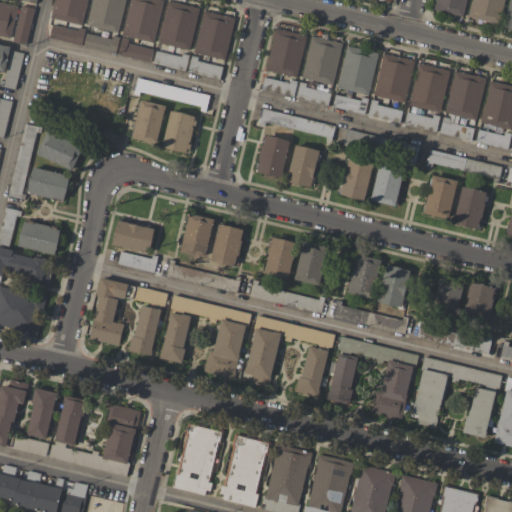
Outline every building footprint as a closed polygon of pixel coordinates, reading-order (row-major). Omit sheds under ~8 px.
[(49,18),(53,0),(87,0),(81,26),(49,18)] [(125,0),(118,33),(86,26),(92,0),(125,0)] [(129,0),(158,0),(162,1),(153,43),(121,36),(129,0)] [(431,10),(433,0),(466,0),(463,17),(455,15),(455,16),(453,16),(453,15),(440,12),(438,12),(438,11),(431,10)] [(467,17),(471,0),(503,0),(498,24),(491,23),(491,24),(488,23),(489,22),(477,19),(477,20),(474,19),(467,17)] [(511,0),(511,30),(502,28),(508,0),(511,0)] [(9,38),(0,35),(0,2),(17,7),(9,38)] [(167,2),(175,4),(175,3),(177,3),(177,4),(189,7),(189,6),(192,7),(198,9),(189,51),(181,49),(181,50),(179,49),(179,48),(167,46),(166,46),(164,46),(164,45),(158,44),(167,2)] [(12,42),(21,5),(34,8),(25,45),(12,42)] [(224,60),(217,59),(217,60),(214,59),(214,58),(202,55),(202,56),(200,56),(200,55),(193,53),(203,12),(210,13),(210,12),(212,13),(212,14),(224,17),(225,16),(227,16),(227,17),(233,18),(224,60)] [(48,38),(52,25),(77,31),(78,28),(85,30),(81,46),(48,38)] [(295,78),(289,76),(288,77),(286,77),(286,76),(274,73),(274,74),(271,73),(271,72),(264,71),(274,29),(282,31),(282,30),(284,30),(284,31),(296,34),(297,33),(299,34),(299,35),(305,36),(295,78)] [(86,34),(111,40),(112,36),(119,38),(115,54),(83,46),(86,34)] [(342,44),(332,85),(325,84),(325,85),(322,84),(322,83),(310,80),(310,81),(308,81),(308,80),(301,78),(311,36),(318,38),(318,37),(320,38),(332,41),(335,41),(335,42),(342,44)] [(121,39),(128,41),(127,44),(153,50),(150,63),(117,55),(121,39)] [(4,73),(0,72),(0,46),(6,48),(6,47),(10,48),(4,73)] [(378,54),(368,95),(336,88),(346,46),(378,54)] [(11,51),(23,54),(15,90),(0,86),(0,81),(3,81),(11,51)] [(156,52),(180,58),(181,54),(188,56),(185,71),(153,64),(156,52)] [(372,96),(382,54),(390,56),(390,55),(392,55),(392,56),(404,59),(404,58),(407,59),(407,60),(413,61),(403,103),(397,102),(397,103),(394,102),(394,101),(382,98),(382,99),(379,98),(379,97),(372,96)] [(222,68),(219,79),(187,72),(191,56),(197,58),(197,61),(222,68)] [(439,113),(432,111),(432,112),(430,112),(430,111),(417,108),(417,109),(415,108),(415,107),(408,106),(418,64),(425,65),(425,64),(428,65),(427,66),(440,69),(440,68),(442,68),(442,69),(449,71),(439,113)] [(444,113),(454,71),(462,73),(462,72),(465,73),(465,74),(476,76),(476,75),(478,76),(478,77),(485,79),(475,120),(468,119),(468,120),(465,119),(465,118),(454,115),(453,116),(451,116),(451,115),(444,113)] [(204,112),(199,110),(200,106),(139,92),(138,96),(133,95),(137,78),(208,95),(204,112)] [(263,79),(289,84),(289,80),(297,82),(294,98),(261,90),(263,79)] [(490,81),(511,85),(511,125),(511,130),(480,123),(490,81)] [(299,83),(305,84),(304,88),(330,94),(327,106),(295,99),(299,83)] [(335,95),(360,101),(361,97),(367,99),(364,114),(332,107),(335,95)] [(0,99),(12,102),(3,137),(0,136),(0,99)] [(371,100),(377,101),(376,105),(402,111),(399,123),(367,115),(371,100)] [(165,107),(156,146),(131,140),(140,101),(165,107)] [(262,109),(334,126),(331,142),(325,140),(326,137),(264,122),(263,126),(258,125),(262,109)] [(195,118),(194,122),(196,123),(195,127),(193,127),(192,129),(193,129),(189,144),(188,146),(191,146),(189,151),(187,151),(186,155),(161,149),(171,112),(195,118)] [(406,113),(431,118),(432,115),(438,116),(435,132),(404,125),(406,113)] [(443,117),(448,119),(448,122),(473,129),(471,140),(439,132),(443,117)] [(23,199),(7,196),(25,124),(41,128),(40,133),(36,132),(21,193),(24,194),(23,199)] [(346,129),(418,146),(414,162),(409,161),(410,157),(348,143),(347,146),(342,145),(346,129)] [(478,130),(503,136),(504,133),(510,134),(507,149),(475,142),(478,130)] [(82,149),(71,171),(36,154),(46,132),(82,149)] [(256,174),(258,163),(257,163),(261,147),(262,147),(265,137),(289,143),(280,180),(256,174)] [(310,190),(286,184),(295,147),(318,152),(310,190)] [(430,150),(501,167),(497,183),(492,182),(493,178),(432,163),(431,167),(426,166),(430,150)] [(364,202),(340,197),(348,158),(372,163),(364,202)] [(378,163),(404,169),(395,207),(370,201),(378,163)] [(69,177),(63,201),(52,198),(52,200),(37,196),(37,195),(26,192),(32,168),(69,177)] [(423,215),(432,176),(457,182),(456,186),(448,221),(423,215)] [(486,194),(483,204),(484,204),(480,220),(479,220),(476,231),(453,225),(462,188),(486,194)] [(0,244),(0,225),(4,207),(21,211),(19,217),(15,216),(8,246),(0,244)] [(180,252),(188,215),(213,220),(204,258),(180,252)] [(18,245),(24,221),(34,223),(35,222),(50,225),(49,227),(60,229),(54,254),(18,245)] [(153,230),(148,254),(112,246),(118,222),(153,230)] [(234,266),(210,261),(217,225),(242,231),(240,241),(241,241),(238,257),(236,256),(234,266)] [(263,276),(266,264),(264,264),(268,248),(269,249),(271,239),(295,244),(287,281),(263,276)] [(318,286),(293,281),(302,243),(327,249),(318,286)] [(0,246),(13,249),(12,253),(34,258),(34,256),(54,260),(49,285),(37,282),(37,281),(28,279),(30,274),(4,269),(3,276),(1,275),(0,283),(0,246)] [(157,256),(154,273),(117,264),(120,251),(150,258),(151,255),(157,256)] [(372,299),(347,293),(355,256),(380,261),(372,299)] [(165,276),(169,259),(174,260),(173,265),(234,279),(235,275),(240,276),(236,292),(165,276)] [(400,308),(377,302),(385,265),(409,271),(400,308)] [(160,307),(160,309),(161,309),(151,350),(152,350),(151,356),(128,350),(132,335),(134,336),(142,305),(149,306),(149,304),(132,299),(125,297),(125,298),(116,296),(116,298),(118,298),(112,321),(123,324),(118,345),(89,338),(93,319),(94,314),(95,314),(99,296),(96,295),(101,277),(128,283),(128,285),(135,287),(135,286),(167,294),(164,307),(160,307)] [(248,296),(253,279),(258,280),(257,285),(318,300),(319,296),(324,297),(320,313),(248,296)] [(430,316),(438,280),(463,286),(454,322),(430,316)] [(493,290),(491,301),(492,301),(489,316),(486,315),(484,323),(461,317),(469,284),(493,290)] [(45,294),(36,336),(24,333),(25,330),(0,324),(0,286),(33,294),(34,292),(45,294)] [(251,314),(247,327),(245,327),(239,353),(240,354),(238,360),(233,379),(203,372),(209,350),(214,351),(221,321),(216,319),(215,323),(209,322),(210,318),(182,311),(182,313),(191,315),(183,348),(185,348),(182,362),(160,357),(161,352),(162,352),(172,309),(169,308),(173,295),(251,314)] [(404,333),(332,317),(336,300),(341,302),(340,305),(401,319),(402,316),(408,318),(404,333)] [(334,334),(331,347),(327,347),(327,350),(328,350),(317,396),(295,391),(299,376),(301,377),(309,345),(317,346),(317,344),(291,338),(290,342),(284,340),(285,336),(280,335),(270,379),(266,378),(264,386),(249,382),(251,374),(244,373),(246,366),(247,367),(256,329),(253,329),(257,316),(334,334)] [(416,336),(419,321),(425,323),(424,326),(485,342),(486,337),(491,339),(488,354),(416,336)] [(418,355),(415,368),(413,368),(400,419),(370,412),(375,391),(380,392),(388,361),(350,352),(349,355),(357,357),(350,388),(352,389),(349,404),(327,398),(332,376),(327,375),(330,361),(336,362),(339,350),(337,349),(340,336),(418,355)] [(511,360),(499,357),(503,341),(508,342),(507,346),(511,347),(511,360)] [(499,389),(495,388),(494,391),(495,391),(484,437),(462,432),(466,416),(469,416),(476,386),(484,388),(485,385),(447,375),(434,428),(416,424),(418,415),(411,413),(422,371),(420,370),(423,357),(502,376),(499,389)] [(511,446),(493,442),(498,419),(499,419),(506,390),(504,389),(507,376),(511,377),(511,446)] [(28,383),(22,404),(18,403),(13,422),(11,421),(5,446),(0,444),(0,389),(1,385),(8,386),(9,379),(28,383)] [(34,387),(31,403),(33,403),(26,434),(45,438),(55,399),(55,400),(57,392),(34,387)] [(54,440),(64,401),(63,401),(64,395),(86,400),(83,416),(81,415),(73,445),(54,440)] [(109,403),(105,421),(110,422),(102,456),(127,462),(133,434),(134,434),(140,411),(109,403)] [(172,487),(175,474),(177,474),(186,435),(185,435),(188,423),(223,432),(221,443),(219,443),(209,482),(212,482),(210,491),(205,490),(204,495),(172,487)] [(270,442),(267,455),(265,455),(256,494),(257,494),(254,507),(222,499),(223,495),(219,494),(221,485),(224,486),(233,447),(232,446),(234,434),(247,436),(247,438),(256,440),(256,439),(270,442)] [(45,456),(48,443),(13,435),(10,448),(45,456)] [(48,457),(51,444),(54,445),(55,441),(65,444),(64,447),(71,449),(72,447),(81,449),(80,451),(91,454),(92,450),(98,452),(97,455),(129,463),(126,476),(48,457)] [(311,452),(308,464),(307,464),(297,504),(299,504),(297,511),(276,511),(264,509),(265,504),(261,503),(263,495),(265,496),(274,458),(272,457),(275,444),(311,452)] [(302,511),(305,505),(306,506),(317,467),(315,466),(318,454),(353,463),(350,474),(349,474),(339,511),(302,511)] [(81,511),(47,511),(12,503),(12,501),(0,498),(0,472),(1,473),(3,464),(16,467),(14,475),(15,475),(15,477),(20,478),(20,479),(24,480),(24,478),(26,478),(28,470),(41,473),(38,483),(51,486),(52,484),(54,485),(56,477),(63,479),(61,488),(62,488),(61,489),(66,490),(67,487),(72,488),(74,481),(87,484),(84,495),(86,495),(81,511)] [(395,473),(391,488),(390,488),(384,511),(350,511),(358,479),(357,479),(361,464),(395,473)] [(393,511),(399,488),(398,488),(401,475),(436,483),(434,496),(432,495),(428,511),(393,511)] [(477,494),(475,504),(473,503),(470,511),(439,511),(443,496),(442,496),(444,486),(477,494)] [(511,501),(511,511),(482,511),(483,508),(482,508),(485,495),(497,498),(497,499),(508,502),(508,500),(511,501)]
